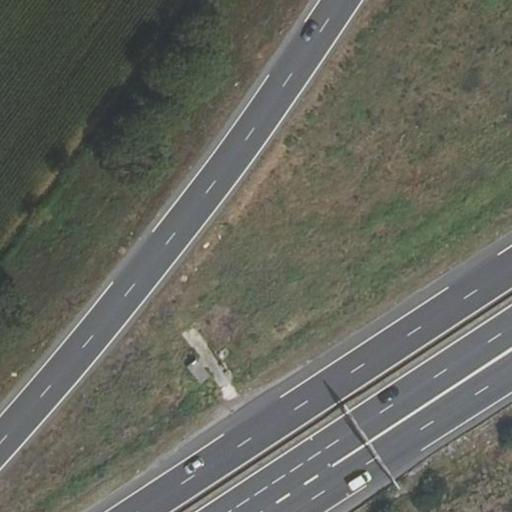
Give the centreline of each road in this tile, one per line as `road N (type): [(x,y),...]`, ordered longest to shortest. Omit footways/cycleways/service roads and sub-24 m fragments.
road 1 (motorway): [(340,0),(252,130),(64,369),(0,436)]
road 2 (trunk): [(511,265),(138,511)]
road 3 (trunk): [(353,450),(430,383),(511,328)]
road 4 (motorway): [(353,450),(449,412),(511,374)]
